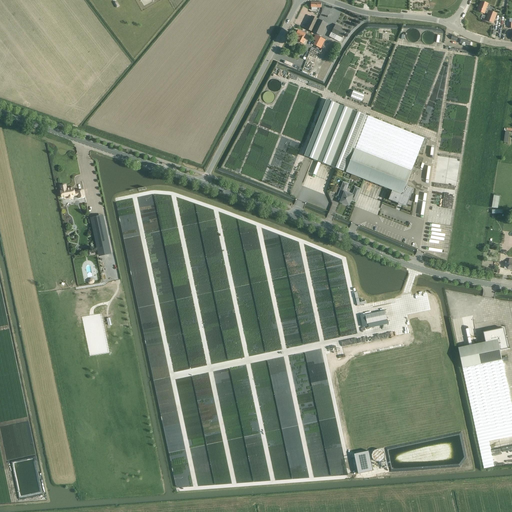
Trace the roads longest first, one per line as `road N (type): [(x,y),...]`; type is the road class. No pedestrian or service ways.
road 1 (tertiary): [(511,288),(432,273),(202,183)]
road 2 (tertiary): [(202,183),(0,111)]
road 3 (unclassified): [(202,183),(298,0)]
road 4 (unclassified): [(451,24),(324,0)]
